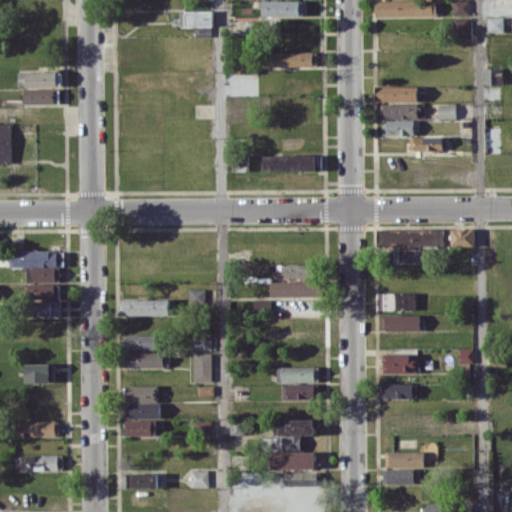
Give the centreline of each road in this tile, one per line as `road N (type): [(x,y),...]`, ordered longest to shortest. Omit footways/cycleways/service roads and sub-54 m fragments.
road 1 (residential): [(347,0),(352,511)]
road 2 (residential): [(94,511),(90,0)]
road 3 (residential): [(0,211),(511,209)]
